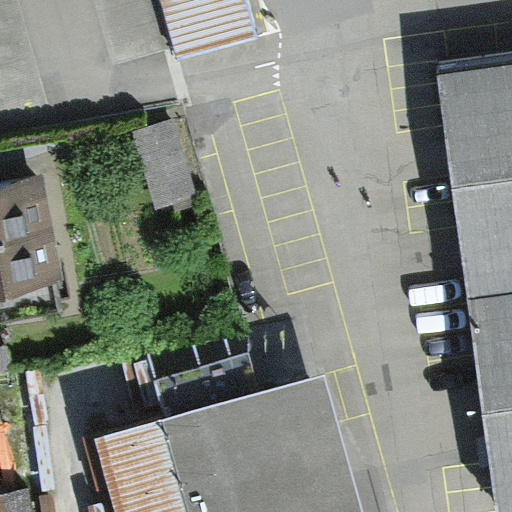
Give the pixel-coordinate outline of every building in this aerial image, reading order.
[(159,0),(176,59),(255,38),(245,0),(159,0)] [(511,507),(511,62),(441,72),(498,510),(511,507)] [(138,127),(162,206),(204,194),(181,115),(138,127)] [(44,170),(0,178),(0,292),(65,280),(44,170)] [(361,511),(322,375),(284,385),(93,440),(113,511),(361,511)] [(0,511),(37,511),(34,491),(0,497),(0,511)]
